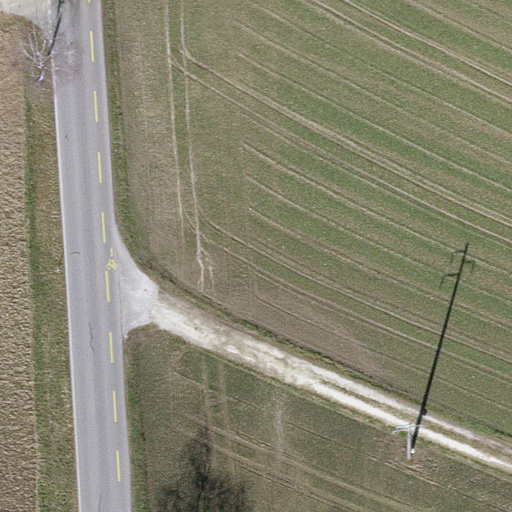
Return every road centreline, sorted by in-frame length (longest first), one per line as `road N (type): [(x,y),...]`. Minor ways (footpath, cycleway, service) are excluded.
road 1 (tertiary): [(113,511),(81,249),(71,0)]
road 2 (track): [(81,249),(511,439)]
